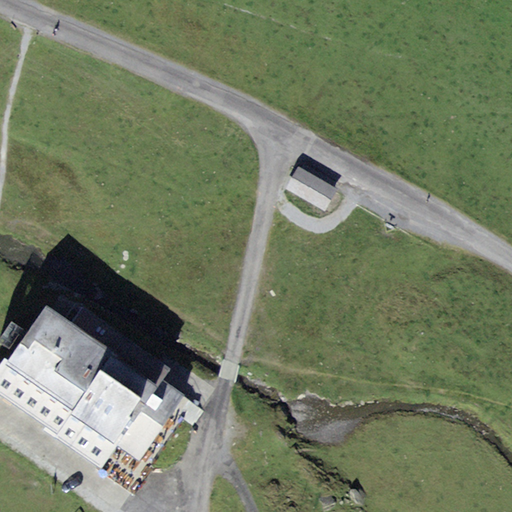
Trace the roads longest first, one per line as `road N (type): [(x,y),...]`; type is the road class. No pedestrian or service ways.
road 1 (unclassified): [(0,0),(281,129),(511,262)]
road 2 (track): [(197,511),(281,129)]
